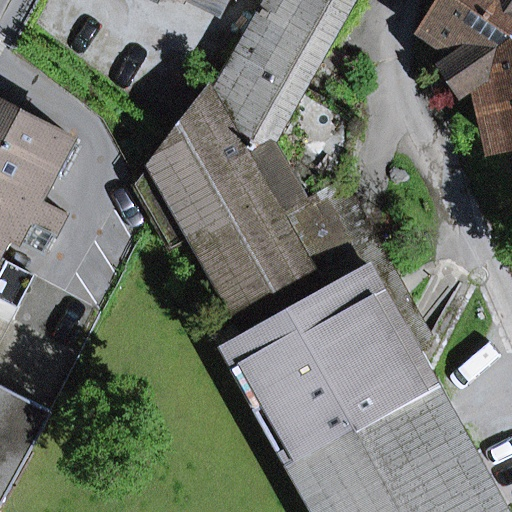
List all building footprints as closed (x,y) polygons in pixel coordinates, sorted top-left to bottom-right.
[(230,0),(190,0),(223,16),(230,0)] [(318,46),(344,0),(269,0),(228,74),(285,106),(292,111),(305,89),(317,67),(314,65),(323,49),(318,46)] [(511,0),(454,0),(432,33),(464,54),(479,65),(483,82),(497,145),(511,141),(511,0)] [(468,92),(483,82),(479,65),(464,54),(449,65),(468,92)] [(236,307),(245,324),(320,285),(275,203),(268,191),(258,173),(250,169),(285,106),(228,74),(215,97),(210,93),(171,143),(138,186),(173,249),(189,240),(209,276),(216,272),(225,288),(222,289),(233,309),(236,307)] [(364,120),(305,89),(292,111),(285,106),(250,169),(258,173),(268,191),(275,203),(320,285),(368,260),(341,208),(364,120)] [(0,180),(35,199),(66,140),(69,135),(0,98),(0,180)] [(61,175),(67,179),(83,149),(66,140),(35,199),(46,204),(61,175)] [(57,236),(68,216),(46,204),(35,199),(0,180),(0,258),(3,260),(16,237),(25,219),(57,236)] [(16,237),(48,254),(57,236),(25,219),(16,237)] [(0,296),(18,306),(34,276),(3,260),(0,258),(0,296)] [(499,511),(368,260),(320,285),(245,324),(220,338),(316,511),(499,511)] [(0,340),(18,306),(0,296),(0,340)] [(0,505),(50,413),(0,385),(0,505)]
